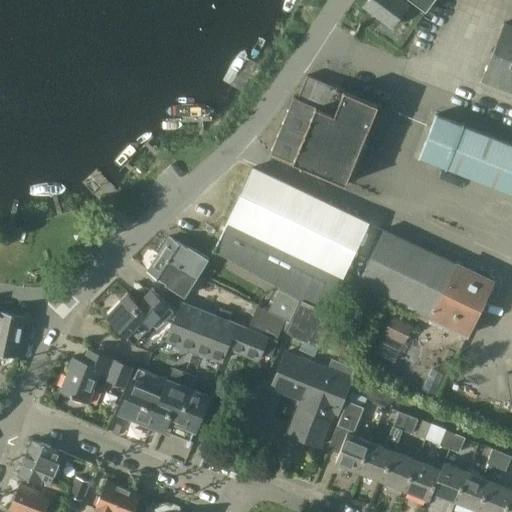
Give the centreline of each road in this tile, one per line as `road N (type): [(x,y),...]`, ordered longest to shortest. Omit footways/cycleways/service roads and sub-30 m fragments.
road 1 (unclassified): [(58,306),(92,285),(232,145),(339,0)]
road 2 (residential): [(243,496),(15,405)]
